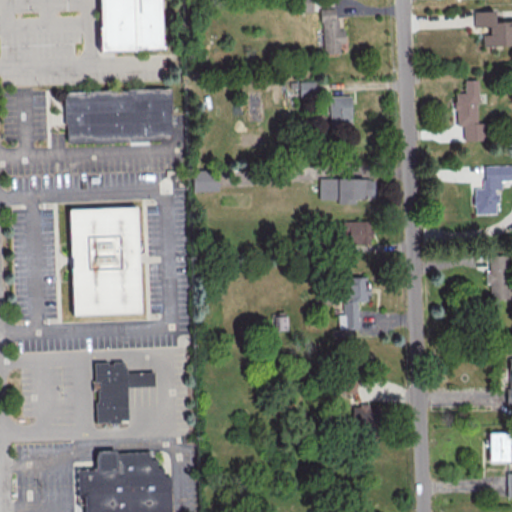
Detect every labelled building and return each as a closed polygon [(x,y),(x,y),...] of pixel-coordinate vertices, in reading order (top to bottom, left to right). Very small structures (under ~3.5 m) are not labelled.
[(102,0),(164,0),(166,47),(104,49),(102,0)] [(296,0),(297,11),(312,11),(311,0),(296,0)] [(319,8),(337,7),(340,53),(322,54),(319,8)] [(472,11),(492,10),(493,21),(511,20),(511,44),(482,45),(481,34),(488,34),(488,26),(473,27),(472,11)] [(463,79),(477,79),(478,102),(475,103),(476,122),(483,122),(484,139),(463,140),(462,125),(457,125),(455,92),(464,92),(463,79)] [(314,94),(313,81),(299,81),(299,95),(314,94)] [(66,94),(170,89),(173,136),(68,141),(66,94)] [(328,96),(350,95),(351,131),(329,132),(328,96)] [(482,165),(511,163),(511,180),(500,180),(500,188),(493,188),(494,213),(474,213),(473,187),(483,187),(482,165)] [(216,190),(215,170),(191,171),(192,191),(216,190)] [(336,202),(373,201),(373,177),(318,178),(318,199),(336,199),(336,202)] [(71,210),(137,208),(142,313),(76,316),(71,210)] [(341,220),(341,231),(347,231),(348,243),(371,242),(370,220),(341,220)] [(487,255),(510,254),(511,300),(489,301),(487,255)] [(342,277),(364,276),(366,323),(344,323),(342,277)] [(94,365),(96,425),(129,424),(127,388),(154,387),(154,374),(126,375),(125,364),(94,365)] [(354,393),(355,373),(332,373),(332,392),(354,393)] [(487,432),(506,432),(506,460),(488,460),(487,432)] [(172,511),(85,511),(85,496),(80,496),(79,461),(96,461),(96,452),(118,451),(118,454),(152,453),(152,461),(159,461),(159,469),(165,468),(165,476),(172,476),(172,511)]
